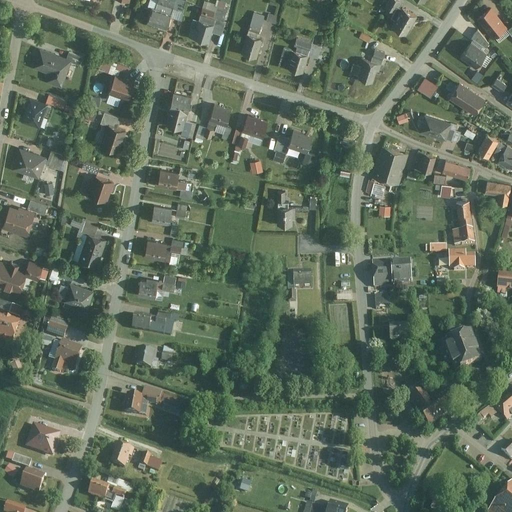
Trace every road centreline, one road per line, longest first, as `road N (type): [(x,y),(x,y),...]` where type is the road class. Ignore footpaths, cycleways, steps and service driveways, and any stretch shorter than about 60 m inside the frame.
road 1 (residential): [(60,511),(105,373),(158,55)]
road 2 (residential): [(374,126),(356,227),(376,442)]
road 3 (residential): [(158,55),(374,126)]
road 4 (residential): [(374,126),(511,178)]
road 5 (residential): [(24,9),(158,55)]
road 6 (residential): [(24,9),(0,140)]
